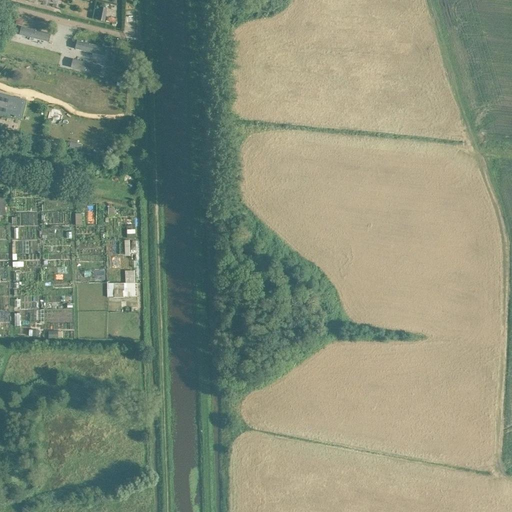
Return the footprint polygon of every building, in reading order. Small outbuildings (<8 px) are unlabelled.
[(108,9),(101,7),(98,20),(105,21),(108,9)] [(7,35),(12,37),(15,25),(10,23),(7,35)] [(51,44),(53,37),(22,29),(19,36),(51,44)] [(110,48),(111,49),(117,50),(118,43),(112,41),(110,48)] [(105,58),(107,50),(78,42),(76,50),(105,58)] [(114,62),(114,61),(117,50),(111,49),(108,61),(107,67),(112,68),(114,62)] [(101,77),(103,67),(73,60),(71,69),(101,77)] [(0,114),(22,120),(27,100),(0,93),(0,114)] [(20,134),(18,140),(28,143),(29,137),(20,134)] [(36,211),(36,196),(16,197),(17,210),(24,210),(24,211),(36,211)] [(38,224),(20,225),(20,239),(38,239),(38,224)] [(127,237),(135,236),(135,225),(127,225),(127,237)] [(124,281),(106,282),(107,297),(136,297),(135,269),(124,270),(124,281)]
